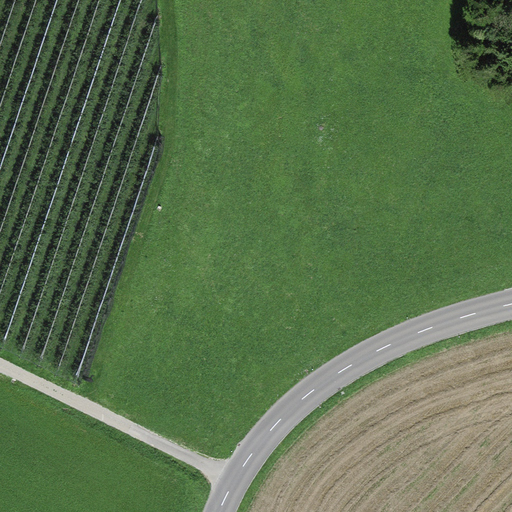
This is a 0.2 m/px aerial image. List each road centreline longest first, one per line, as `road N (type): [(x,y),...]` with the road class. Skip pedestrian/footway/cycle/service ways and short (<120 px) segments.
road 1 (tertiary): [(219,511),(252,454),(327,380),(406,337),(511,305)]
road 2 (track): [(234,482),(0,367)]
